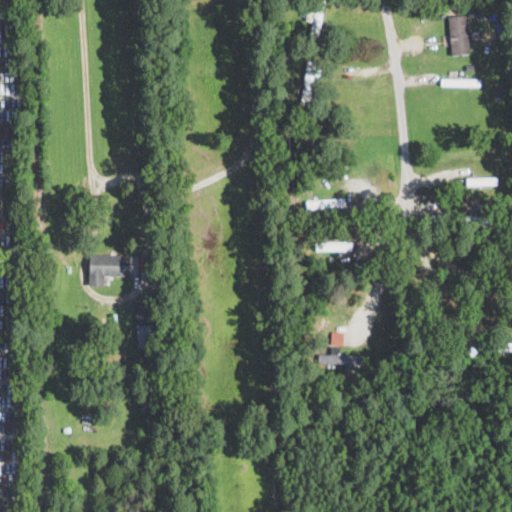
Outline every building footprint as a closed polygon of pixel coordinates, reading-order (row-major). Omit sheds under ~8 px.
[(325,4),(319,40),(310,39),(313,21),(306,20),(308,11),(315,12),(316,2),(325,4)] [(453,37),(453,39),(477,39),(477,47),(454,47),(454,51),(448,52),(447,47),(439,47),(439,40),(445,40),(445,38),(453,37)] [(315,61),(310,102),(301,101),(307,59),(315,61)] [(480,79),(480,86),(441,85),(441,78),(480,79)] [(299,155),(286,156),(286,130),(298,129),(299,155)] [(497,184),(467,185),(467,178),(496,177),(497,184)] [(344,206),(308,209),(307,201),(344,198),(344,206)] [(490,219),(489,227),(448,221),(449,213),(449,212),(490,219)] [(316,249),(352,249),(352,240),(316,241),(316,249)] [(131,274),(130,277),(104,276),(104,286),(91,286),(92,254),(131,256),(131,274)] [(152,348),(139,349),(138,325),(151,325),(152,348)] [(108,342),(108,355),(98,355),(98,341),(108,342)] [(511,349),(490,352),(489,345),(511,342),(511,349)] [(328,362),(320,363),(320,355),(361,355),(361,362),(328,362)]
